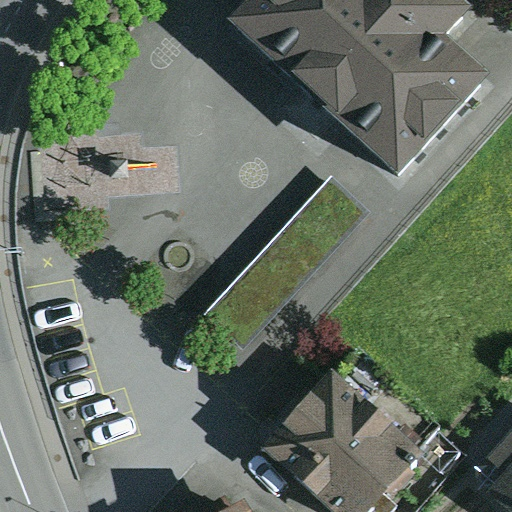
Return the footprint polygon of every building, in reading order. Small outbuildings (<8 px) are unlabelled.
[(239,0),(232,9),(399,161),(490,61),(447,21),(466,0),(239,0)] [(370,211),(331,176),(199,320),(238,355),(370,211)] [(333,364),(264,442),(344,511),(388,511),(397,503),(382,491),(424,443),(333,364)] [(506,468),(486,491),(511,511),(511,429),(490,455),(506,468)] [(458,444),(441,431),(426,451),(444,464),(458,444)] [(254,511),(246,500),(226,511),(254,511)]
